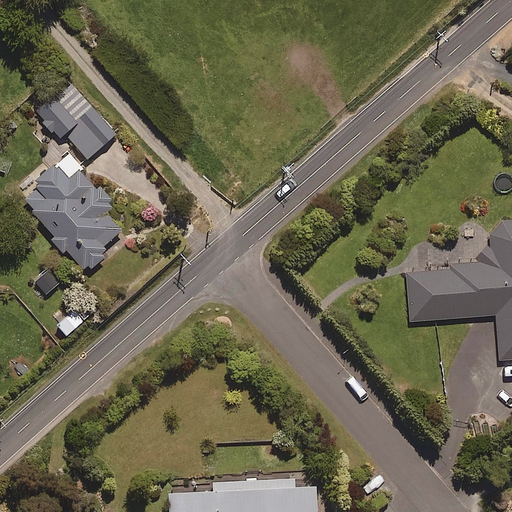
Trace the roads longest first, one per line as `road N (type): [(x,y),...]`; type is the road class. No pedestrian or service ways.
road 1 (unclassified): [(217,258),(511,1)]
road 2 (residential): [(217,258),(442,511)]
road 3 (unclassified): [(0,450),(217,258)]
